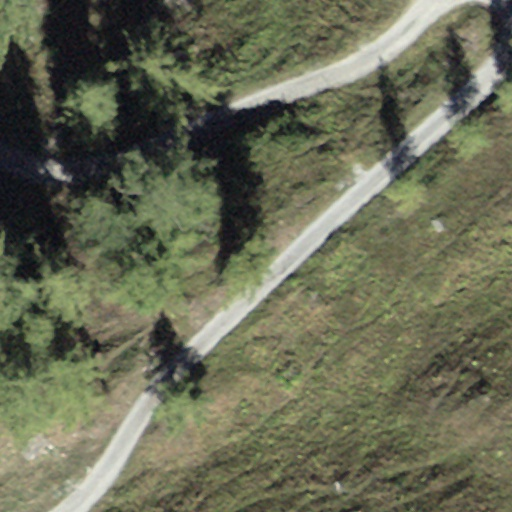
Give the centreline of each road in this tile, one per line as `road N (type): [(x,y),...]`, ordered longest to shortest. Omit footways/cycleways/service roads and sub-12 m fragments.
road 1 (track): [(511,80),(247,311),(159,408),(87,511)]
road 2 (track): [(45,157),(89,171),(405,52),(450,0)]
